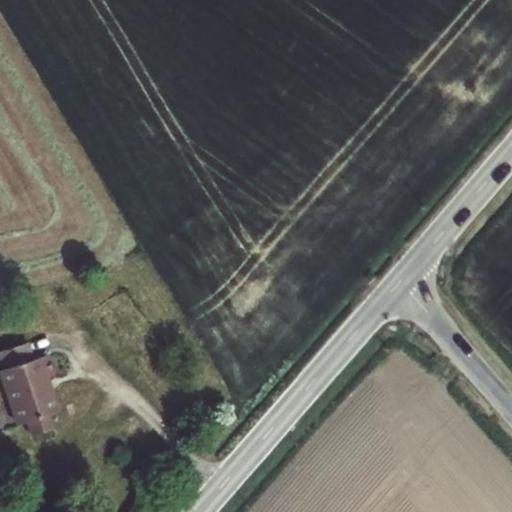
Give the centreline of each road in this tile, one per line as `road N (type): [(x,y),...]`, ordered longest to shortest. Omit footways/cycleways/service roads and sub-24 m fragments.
road 1 (tertiary): [(196,511),(397,283)]
road 2 (tertiary): [(397,283),(511,149)]
road 3 (unclassified): [(511,412),(397,283)]
